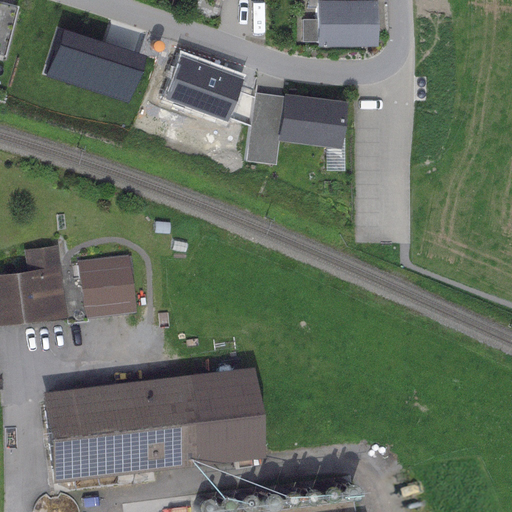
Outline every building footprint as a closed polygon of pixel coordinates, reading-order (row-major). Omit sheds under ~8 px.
[(315,0),(315,6),(315,45),(376,45),(375,0),(315,0)] [(0,55),(4,56),(18,6),(0,1),(0,55)] [(145,57),(64,29),(47,76),(129,104),(145,57)] [(244,80),(182,57),(166,99),(228,122),(244,80)] [(276,139),(281,94),(253,91),(244,160),(272,164),(276,139)] [(345,99),(282,92),(281,94),(276,139),(339,147),(345,99)] [(127,254),(58,262),(56,245),(22,249),(25,270),(58,266),(61,293),(68,292),(71,316),(83,314),(84,317),(134,311),(127,254)] [(25,270),(0,272),(0,323),(64,316),(61,293),(58,266),(25,270)] [(249,365),(39,391),(51,480),(260,454),(249,365)] [(355,485),(353,483),(351,481),(349,480),(346,480),(343,481),(341,482),(339,484),(338,487),(338,490),(339,492),(341,495),(343,496),(346,497),(349,497),(352,496),(354,494),(355,491),(355,488),(355,485)] [(333,488),(332,485),(330,483),(327,482),(324,482),(322,483),(319,484),(318,487),(317,489),(317,492),(318,495),(319,497),(322,499),(325,499),(328,499),(330,498),(332,496),(334,493),(334,490),(333,488)] [(314,490),(313,488),(311,486),(308,485),(305,485),(303,485),(300,487),(299,489),(298,492),(298,495),(299,497),(300,500),(303,501),(306,502),(308,502),(311,500),(313,498),(314,496),(315,493),(314,490)] [(296,492),(294,490),(292,488),(289,487),(287,487),(284,488),(282,489),(280,491),(279,494),(279,497),(280,499),(282,502),(284,503),(287,504),(290,504),(292,502),(294,500),(296,498),(296,495),(296,492)] [(276,495),(274,492),(272,491),(270,490),(267,489),(264,490),(262,492),(260,494),(259,496),(259,499),(260,502),(262,504),(264,506),(267,506),(270,506),(273,505),(275,503),(276,500),(276,498),(276,495)] [(254,498),(253,496),(250,494),(248,493),(245,492),(242,493),(240,495),(238,497),(237,500),(237,502),(238,505),(240,507),(242,509),(245,510),(248,509),(251,508),(253,506),(254,503),(254,501),(254,498)] [(233,500),(232,498),(230,496),(227,495),(224,494),(222,495),(219,497),(217,499),(217,501),(217,504),(217,507),(219,509),(222,511),(224,511),(227,511),(230,510),(232,508),(233,505),(234,503),(233,500)] [(212,502),(211,500),(209,498),(206,497),(204,497),(201,497),(199,499),(197,501),(196,504),(196,507),(197,509),(199,511),(209,511),(211,510),(213,508),(213,505),(212,502)]
